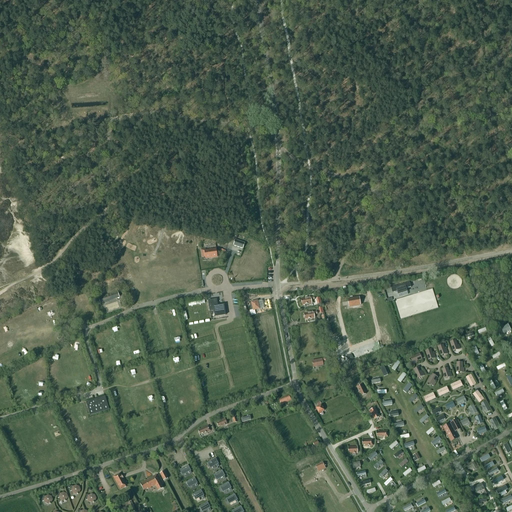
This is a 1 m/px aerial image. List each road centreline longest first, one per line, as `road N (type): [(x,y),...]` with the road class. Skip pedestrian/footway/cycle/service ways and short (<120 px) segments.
road 1 (unclassified): [(295,383),(276,285),(277,134),(256,0)]
road 2 (unclassified): [(0,496),(158,447),(207,415),(295,383)]
road 3 (unknown): [(395,0),(420,38),(415,130),(330,280)]
road 4 (track): [(511,255),(277,289)]
road 5 (unknown): [(277,134),(159,109),(108,122)]
road 6 (unclassified): [(367,509),(506,432)]
road 7 (residential): [(506,432),(466,357),(433,367),(422,354)]
road 8 (unknown): [(103,214),(48,266),(0,291)]
